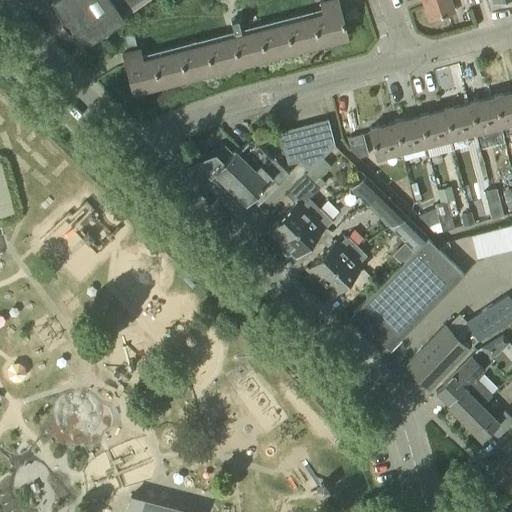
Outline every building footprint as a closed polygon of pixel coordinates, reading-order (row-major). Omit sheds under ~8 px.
[(51,0),(51,1),(61,19),(59,21),(70,32),(72,31),(90,41),(123,18),(122,17),(146,0),(51,0)] [(126,52),(123,53),(132,91),(320,44),(346,37),(339,10),(336,0),(332,0),(323,3),(320,3),(323,14),(143,59),(140,49),(137,49),(135,42),(123,44),(126,52)] [(421,0),(428,19),(454,10),(450,0),(466,0),(468,5),(481,1),(480,0),(421,0)] [(511,91),(493,96),(501,125),(511,122),(511,91)] [(493,96),(468,103),(476,132),(501,125),(493,96)] [(476,132),(468,103),(443,109),(451,138),(476,132)] [(451,138),(443,109),(418,116),(426,145),(451,138)] [(426,145),(418,116),(393,122),(401,151),(426,145)] [(309,171),(334,145),(327,119),(278,132),(287,165),(299,161),(309,171)] [(401,151),(393,122),(368,129),(375,158),(401,151)] [(351,151),(358,158),(368,155),(362,133),(347,137),(351,151)] [(234,192),(270,155),(253,139),(247,141),(236,152),(235,150),(232,153),(224,145),(197,155),(198,158),(193,160),(209,176),(209,177),(220,188),(220,187),(223,190),(227,186),(234,192)] [(270,155),(234,192),(231,195),(242,205),(244,203),(255,192),(263,200),(289,174),(270,155)] [(0,167),(0,218),(1,221),(13,217),(0,167)] [(282,243),(318,207),(309,197),(322,184),(308,171),(286,194),(295,203),(268,230),(282,243)] [(367,205),(387,197),(365,176),(349,187),(367,205)] [(440,203),(446,201),(453,200),(450,187),(436,190),(440,203)] [(511,208),(511,187),(502,190),(507,209),(511,208)] [(495,188),(483,191),(487,205),(499,202),(495,188)] [(408,217),(387,197),(367,205),(389,227),(408,217)] [(440,203),(434,204),(437,218),(450,215),(446,201),(440,203)] [(503,216),(499,202),(487,205),(490,219),(503,216)] [(318,207),(282,243),(284,246),(282,250),(288,255),(292,254),(295,257),(322,230),(327,235),(337,225),(318,207)] [(453,228),(450,215),(437,218),(441,231),(453,228)] [(471,215),(460,218),(462,225),(473,222),(471,215)] [(408,217),(389,227),(413,251),(425,238),(427,236),(408,217)] [(511,249),(511,225),(503,228),(509,251),(511,249)] [(509,251),(503,228),(492,231),(498,254),(509,251)] [(492,231),(480,234),(486,257),(498,254),(492,231)] [(486,257),(480,234),(469,237),(475,260),(486,257)] [(320,281),(356,245),(346,235),(337,245),(333,241),(306,268),(309,271),(308,276),(313,281),(318,279),(320,281)] [(425,238),(413,251),(352,313),(389,349),(462,275),(425,238)] [(356,245),(320,281),(333,295),(360,268),(357,264),(366,255),(356,245)] [(469,327),(478,340),(511,317),(511,303),(506,294),(465,321),(469,327)] [(478,340),(469,327),(459,339),(445,325),(405,365),(429,389),(478,340)] [(481,348),(490,359),(509,342),(502,334),(481,348)] [(470,357),(442,386),(435,393),(448,405),(446,407),(463,423),(480,405),(481,406),(491,396),(475,379),(483,370),(470,357)] [(490,385),(507,406),(511,401),(511,381),(505,373),(490,385)] [(495,419),(481,406),(480,405),(463,423),(479,439),(489,429),(497,437),(511,421),(511,418),(503,410),(495,419)] [(508,459),(511,454),(511,437),(499,449),(508,459)] [(49,471),(24,474),(27,495),(52,492),(49,471)] [(190,511),(152,502),(130,496),(125,511),(190,511)]
